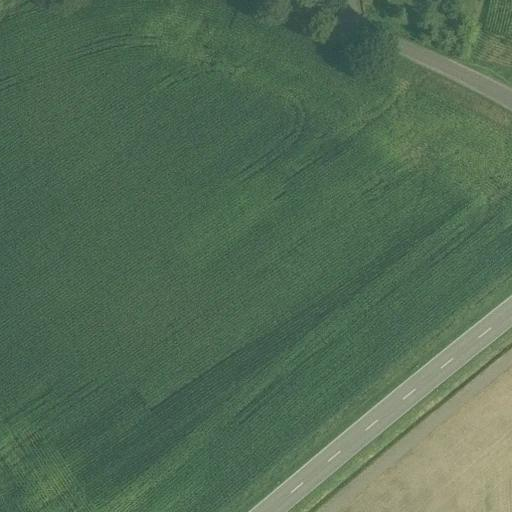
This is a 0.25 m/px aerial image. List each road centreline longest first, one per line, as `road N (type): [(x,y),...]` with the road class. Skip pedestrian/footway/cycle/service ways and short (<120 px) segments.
road 1 (tertiary): [(269,511),(511,312)]
road 2 (unclassified): [(292,0),(511,102)]
